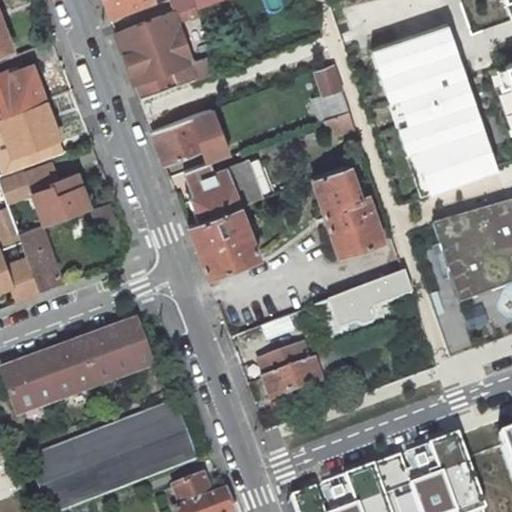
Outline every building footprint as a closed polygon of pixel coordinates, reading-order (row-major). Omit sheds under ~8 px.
[(100,0),(109,21),(157,3),(155,0),(100,0)] [(168,0),(172,10),(115,32),(133,80),(135,86),(174,71),(193,63),(176,20),(197,12),(194,4),(203,0),(168,0)] [(447,22),(371,49),(421,198),(495,169),(447,22)] [(193,63),(174,71),(179,83),(190,79),(191,81),(218,71),(212,56),(193,63)] [(349,112),(333,64),(314,71),(322,95),(311,99),(319,122),(324,120),(349,112)] [(511,64),(503,68),(511,93),(511,64)] [(0,72),(0,116),(45,101),(32,66),(6,76),(4,71),(0,72)] [(59,138),(45,101),(0,116),(0,125),(11,156),(59,138)] [(205,111),(152,131),(164,164),(191,154),(186,141),(197,137),(219,130),(211,109),(205,111)] [(349,112),(324,120),(330,137),(354,129),(349,112)] [(197,137),(186,141),(191,154),(203,150),(197,137)] [(209,163),(185,171),(195,199),(188,202),(196,221),(239,205),(269,194),(255,159),(213,174),(209,163)] [(348,164),(312,178),(338,255),(382,240),(365,190),(358,193),(348,164)] [(0,204),(15,199),(6,174),(0,175),(0,204)] [(62,181),(51,185),(53,192),(57,190),(58,193),(65,191),(62,181)] [(26,196),(29,203),(34,201),(38,212),(43,225),(90,208),(81,185),(65,191),(58,193),(57,190),(53,192),(51,185),(26,196)] [(27,216),(38,212),(34,201),(29,203),(23,206),(27,216)] [(511,202),(431,226),(458,304),(511,284),(511,202)] [(207,277),(259,258),(239,205),(196,221),(187,224),(207,277)] [(24,254),(37,292),(62,284),(41,226),(17,234),(24,254)] [(15,257),(24,254),(17,234),(8,237),(15,257)] [(0,289),(10,286),(0,258),(0,289)] [(403,272),(326,301),(333,324),(341,321),(343,327),(353,323),(361,328),(372,324),(375,317),(372,308),(411,294),(403,272)] [(407,325),(420,320),(417,311),(404,315),(407,325)] [(287,316),(261,326),(267,340),(292,330),(287,316)] [(335,329),(343,327),(341,321),(333,324),(335,329)] [(138,331),(134,322),(118,328),(122,337),(138,331)] [(14,367),(0,371),(0,374),(15,416),(151,366),(138,331),(122,337),(118,328),(101,334),(104,343),(96,346),(93,337),(64,348),(67,357),(59,360),(56,351),(22,363),(26,372),(17,375),(14,367)] [(101,334),(93,337),(96,346),(104,343),(101,334)] [(322,337),(306,342),(312,359),(318,357),(329,353),(322,337)] [(258,359),(265,377),(312,359),(306,342),(258,359)] [(67,357),(64,348),(56,351),(59,360),(67,357)] [(329,353),(318,357),(326,378),(344,372),(337,350),(329,353)] [(326,378),(318,357),(312,359),(265,377),(261,378),(269,400),(326,378)] [(22,363),(14,367),(17,375),(26,372),(22,363)] [(184,458),(166,410),(33,461),(52,509),(184,458)] [(511,438),(495,444),(511,490),(511,438)] [(481,511),(455,439),(293,498),(298,511),(481,511)] [(201,476),(172,487),(180,508),(171,511),(170,511),(230,511),(223,492),(209,497),(201,476)] [(172,487),(163,491),(171,511),(180,508),(172,487)] [(32,511),(27,498),(11,505),(13,511),(32,511)]
